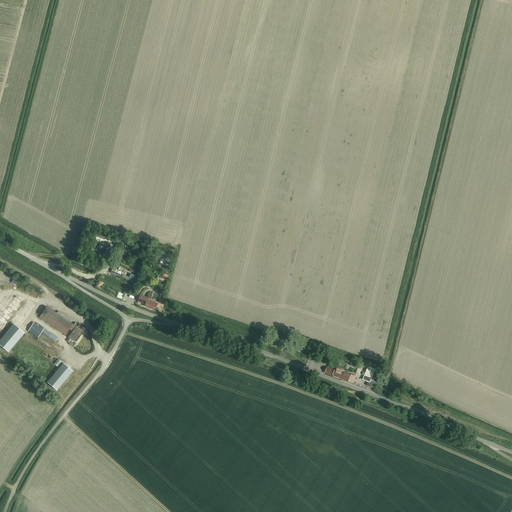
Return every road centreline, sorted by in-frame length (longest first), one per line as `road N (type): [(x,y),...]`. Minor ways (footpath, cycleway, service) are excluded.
road 1 (unclassified): [(511,452),(180,325)]
road 2 (unclassified): [(5,511),(20,475),(102,369),(128,319)]
road 3 (track): [(167,511),(63,416)]
road 4 (unclassified): [(180,325),(56,273)]
